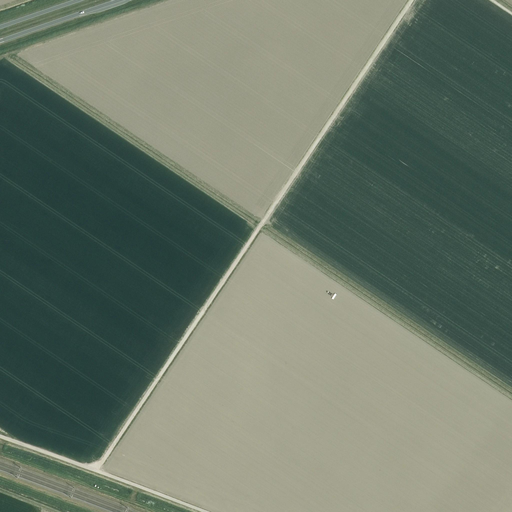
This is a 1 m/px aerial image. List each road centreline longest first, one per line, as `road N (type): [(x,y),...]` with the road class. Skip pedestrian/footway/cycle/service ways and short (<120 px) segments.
road 1 (track): [(94,470),(411,0)]
road 2 (trunk): [(0,41),(120,0)]
